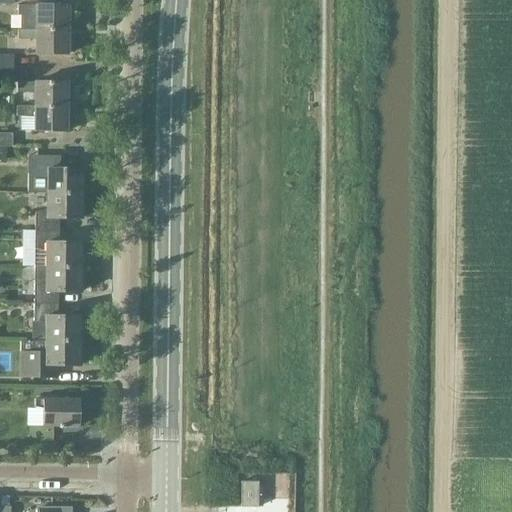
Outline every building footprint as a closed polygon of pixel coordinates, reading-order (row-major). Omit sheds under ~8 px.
[(16,4),(16,14),(34,14),(34,28),(66,27),(66,3),(34,3),(34,4),(16,4)] [(16,28),(16,38),(33,38),(33,53),(66,53),(66,27),(34,28),(20,28),(16,28)] [(13,42),(12,52),(30,53),(31,43),(13,42)] [(0,53),(0,66),(11,66),(11,54),(0,53)] [(0,79),(11,80),(11,66),(0,66),(0,79)] [(15,81),(15,91),(33,91),(32,105),(65,105),(65,81),(33,80),(33,81),(15,81)] [(15,105),(15,115),(32,115),(32,129),(64,130),(65,105),(32,105),(15,105)] [(0,132),(0,145),(10,145),(10,132),(0,132)] [(33,155),(33,173),(45,177),(45,192),(79,192),(80,167),(57,167),(57,155),(33,155)] [(33,211),(32,229),(56,229),(56,217),(79,217),(79,192),(45,192),(45,208),(33,211)] [(16,219),(15,238),(27,239),(29,220),(16,219)] [(32,230),(32,247),(33,247),(44,250),(44,266),(78,266),(78,242),(56,241),(56,229),(32,229),(32,230)] [(31,284),(31,302),(55,302),(55,290),(78,291),(78,266),(44,266),(32,265),(31,284)] [(31,302),(31,321),(44,324),(43,339),(78,340),(78,315),(55,315),(55,302),(31,302)] [(18,340),(18,377),(54,377),(54,364),(77,364),(78,340),(43,339),(43,340),(18,340)] [(78,398),(33,398),(33,407),(42,407),(42,426),(59,426),(59,428),(78,428),(78,398)] [(240,481),(240,507),(257,507),(257,482),(240,481)]
